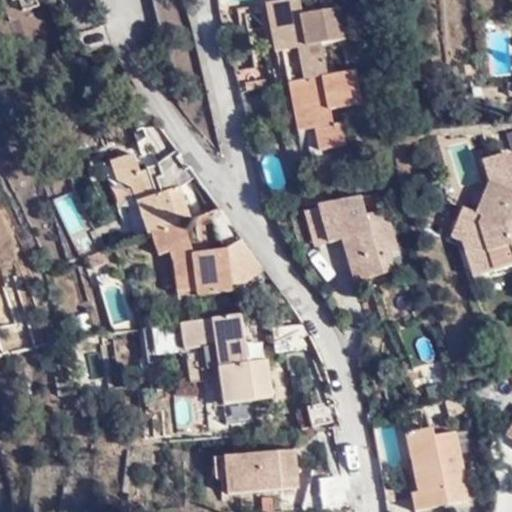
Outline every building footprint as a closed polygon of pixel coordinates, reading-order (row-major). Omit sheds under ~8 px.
[(287,75),(327,67),(325,36),(344,33),(340,2),(305,6),(303,0),(267,0),(270,27),(282,26),(287,75)] [(237,83),(266,80),(273,78),(270,54),(233,59),(237,83)] [(359,100),(354,64),(327,67),(287,75),(293,125),(303,124),(307,144),(347,139),(345,121),(333,122),(331,103),(359,100)] [(237,83),(244,108),(269,105),(266,80),(237,83)] [(161,124),(136,131),(143,156),(168,149),(161,124)] [(296,145),(307,144),(303,124),(293,125),(296,145)] [(509,151),(511,149),(511,130),(503,133),(509,151)] [(180,221),(187,218),(173,184),(199,175),(181,148),(146,166),(135,169),(129,151),(102,157),(111,186),(123,185),(139,234),(180,221)] [(511,166),(508,149),(481,157),(486,178),(469,206),(461,203),(448,233),(457,235),(468,278),(511,263),(511,189),(511,185),(511,184),(511,166)] [(268,184),(283,178),(274,154),(259,160),(268,184)] [(368,213),(361,186),(302,197),(311,238),(326,236),(347,234),(352,279),(385,273),(383,255),(393,253),(385,210),(368,213)] [(70,192),(50,201),(75,253),(94,244),(70,192)] [(191,254),(180,221),(139,234),(146,255),(158,253),(176,295),(236,289),(257,269),(240,241),(232,248),(191,254)] [(334,282),(352,279),(347,234),(326,236),(334,282)] [(92,269),(107,263),(103,251),(87,257),(92,269)] [(241,361),(234,313),(175,321),(179,348),(183,381),(202,378),(211,366),(216,403),(267,396),(262,358),(241,361)] [(260,348),(254,317),(239,320),(245,351),(260,348)] [(142,331),(144,357),(177,354),(175,328),(142,331)] [(104,349),(79,352),(81,375),(106,372),(104,349)] [(105,378),(79,379),(80,389),(105,389),(105,378)] [(440,425),(404,431),(415,489),(403,492),(405,511),(465,502),(452,431),(441,432),(440,425)] [(294,448),(224,454),(228,493),(298,487),(294,448)]
